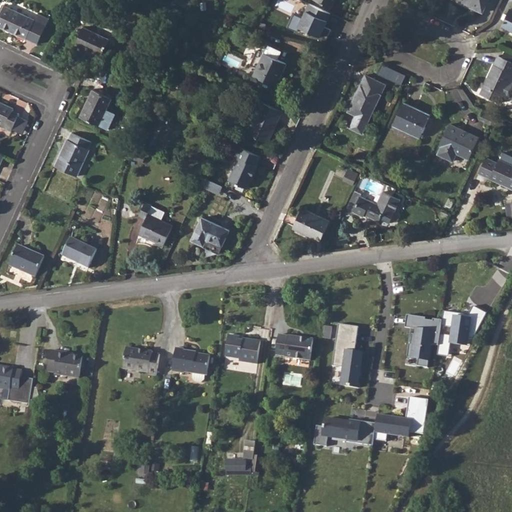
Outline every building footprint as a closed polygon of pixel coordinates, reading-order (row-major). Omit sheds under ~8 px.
[(455,0),(483,12),(488,0),(455,0)] [(331,13),(310,3),(299,27),(327,39),(332,29),(325,26),(331,13)] [(38,13),(35,19),(4,5),(0,13),(0,26),(38,44),(50,18),(38,13)] [(511,31),(511,9),(510,9),(507,15),(505,20),(502,26),(511,31)] [(102,56),(110,39),(84,27),(76,44),(102,56)] [(277,86),(287,63),(278,59),(282,51),(269,45),(265,53),(254,75),(277,86)] [(511,53),(506,51),(503,57),(511,61),(511,53)] [(511,82),(511,80),(511,61),(503,57),(499,55),(481,94),(499,103),(502,97),(507,99),(511,98),(511,95),(511,82)] [(390,79),(394,70),(382,64),(378,74),(390,79)] [(406,75),(394,70),(390,79),(402,85),(406,75)] [(363,134),(386,84),(366,75),(348,112),(356,115),(350,128),(363,134)] [(99,125),(112,98),(94,89),(81,117),(99,125)] [(268,143),(283,111),(262,101),(262,102),(253,98),(245,113),(255,117),(247,133),(268,143)] [(420,138),(431,114),(404,102),(393,125),(420,138)] [(10,132),(17,118),(18,116),(11,113),(14,110),(0,103),(0,128),(9,133),(10,132)] [(491,125),(495,116),(483,110),(479,119),(480,120),(491,125)] [(510,123),(498,118),(490,134),(502,140),(510,123)] [(477,140),(479,137),(450,124),(440,145),(442,146),(438,154),(453,161),(457,153),(469,159),(473,149),(478,151),(482,142),(477,140)] [(89,149),(92,141),(72,132),(69,139),(68,139),(55,166),(77,176),(90,149),(89,149)] [(114,149),(128,155),(131,148),(118,142),(114,149)] [(238,157),(243,147),(236,144),(231,155),(238,157)] [(257,165),(261,156),(243,147),(238,157),(239,158),(229,180),(248,188),(258,166),(257,165)] [(147,155),(135,149),(131,157),(143,163),(147,155)] [(511,155),(503,152),(500,159),(511,164),(511,155)] [(511,164),(500,159),(499,159),(497,163),(486,157),(479,173),(511,188),(511,164)] [(354,184),(358,174),(349,170),(344,180),(354,184)] [(223,185),(204,177),(200,185),(219,193),(223,185)] [(353,212),(361,196),(362,193),(355,190),(345,211),(352,214),(353,212)] [(361,196),(353,212),(364,217),(365,214),(380,222),(381,220),(390,224),(401,200),(383,191),(377,204),(361,196)] [(511,200),(503,202),(506,217),(511,216),(511,200)] [(166,212),(145,202),(139,216),(146,219),(139,234),(164,245),(173,225),(162,220),(166,212)] [(321,240),(330,221),(302,208),(293,228),(321,240)] [(230,230),(203,217),(192,240),(219,253),(230,230)] [(89,268),(97,250),(72,238),(63,256),(89,268)] [(45,257),(19,245),(10,265),(36,277),(45,257)] [(425,315),(406,312),(404,325),(415,326),(415,331),(410,331),(406,354),(418,356),(417,363),(427,364),(431,341),(438,342),(441,317),(432,316),(432,318),(425,317),(425,315)] [(337,382),(355,385),(360,350),(351,349),(355,324),(335,321),(329,363),(340,365),(337,382)] [(257,364),(261,343),(241,340),(241,338),(231,337),(227,357),(242,360),(242,362),(257,364)] [(311,361),(314,341),(281,338),(279,358),(311,361)] [(153,354),(154,351),(128,347),(125,369),(149,372),(150,375),(158,376),(161,355),(153,354)] [(53,372),(56,350),(50,349),(47,371),(53,372)] [(59,350),(56,350),(53,372),(56,372),(56,373),(79,377),(82,356),(58,352),(59,350)] [(193,377),(207,379),(208,379),(211,359),(198,357),(198,355),(186,354),(186,352),(177,351),(173,376),(185,378),(186,375),(193,377)] [(15,368),(15,366),(0,363),(0,386),(11,388),(10,399),(30,402),(34,377),(32,377),(32,380),(22,379),(22,375),(23,369),(15,368)] [(423,434),(428,400),(408,397),(405,419),(377,415),(375,423),(373,439),(385,441),(387,434),(408,437),(409,432),(423,434)] [(345,442),(372,446),(373,439),(375,423),(349,419),(349,422),(324,418),(323,427),(316,426),(313,445),(326,447),(327,436),(345,439),(345,442)] [(245,458),(254,459),(256,441),(247,440),(245,458)] [(266,453),(256,452),(255,463),(254,470),(263,471),(266,453)] [(222,474),(253,474),(254,470),(255,463),(245,463),(245,459),(222,460),(222,474)]
